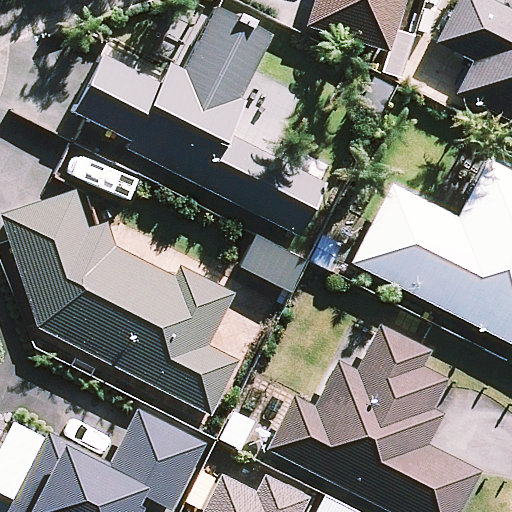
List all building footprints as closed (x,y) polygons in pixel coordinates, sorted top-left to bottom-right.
[(310,0),(302,27),(383,52),(399,0),(310,0)] [(511,12),(488,0),(455,0),(432,43),(470,64),(452,99),(511,131),(511,12)] [(262,112),(235,98),(264,42),(208,13),(182,63),(164,54),(151,81),(139,75),(99,54),(69,114),(128,144),(125,150),(293,236),(319,185),(226,137),(233,125),(251,134),(262,112)] [(396,86),(369,72),(351,105),(378,120),(396,86)] [(511,176),(483,162),(454,220),(388,187),(349,264),(511,345),(511,176)] [(83,231),(72,193),(0,215),(0,217),(34,327),(206,414),(232,361),(203,346),(229,294),(178,268),(173,279),(109,247),(102,225),(83,231)] [(299,259),(254,238),(239,269),(285,291),(299,259)] [(456,372),(373,330),(355,365),(337,357),(313,405),(292,394),(264,451),(385,511),(454,511),(475,472),(420,444),(456,372)] [(255,421),(230,408),(212,442),(237,455),(255,421)] [(141,511),(148,499),(167,509),(199,443),(133,411),(106,466),(11,420),(0,443),(0,493),(10,499),(3,511),(141,511)] [(256,473),(249,487),(221,473),(200,511),(360,511),(324,493),(314,511),(290,511),(299,495),(256,473)]
